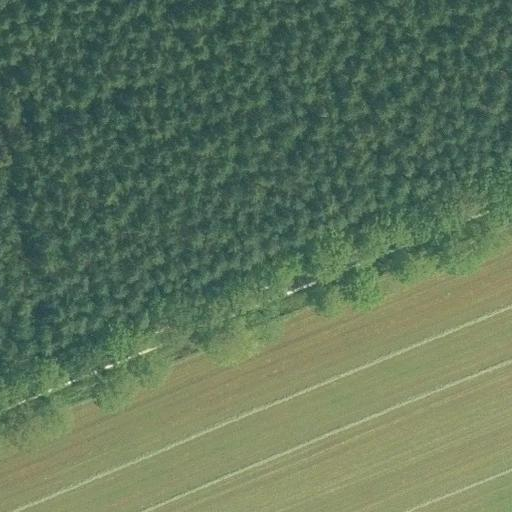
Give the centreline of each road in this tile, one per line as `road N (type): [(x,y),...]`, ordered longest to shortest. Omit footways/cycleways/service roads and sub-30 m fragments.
road 1 (unclassified): [(0,401),(511,193)]
road 2 (track): [(0,126),(309,0)]
